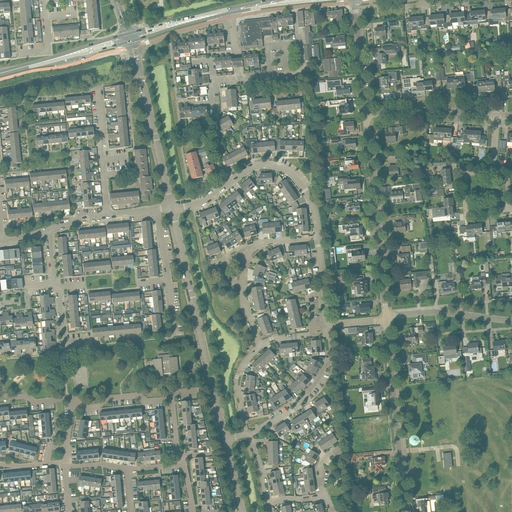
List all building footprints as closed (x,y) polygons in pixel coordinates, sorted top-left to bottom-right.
[(505,9),(498,10),(499,22),(509,21),(508,11),(505,11),(505,9)] [(332,13),(323,14),(323,17),(332,16),(333,23),(342,23),(341,18),(340,14),(342,11),(342,10),(340,10),(339,11),(332,12),(332,13)] [(498,10),(491,10),(491,13),(488,13),(489,23),(489,25),(492,25),(492,22),(499,22),(498,10)] [(305,33),(311,32),(310,26),(315,25),(314,12),(308,13),(308,11),(297,12),(299,28),(298,28),(299,28),(304,28),(305,33)] [(489,23),(488,13),(485,13),(484,11),(477,12),(478,21),(482,20),(482,24),(489,23)] [(478,21),(477,12),(470,12),(470,15),(467,15),(468,25),(479,24),(478,21)] [(464,13),(457,14),(457,23),(463,22),(463,25),(468,25),(467,15),(464,15),(464,13)] [(276,19),(274,19),(273,16),(270,16),(271,19),(260,20),(262,36),(272,35),(272,30),(278,29),(278,27),(276,14),(276,19)] [(450,17),(447,17),(447,24),(451,23),(457,23),(457,14),(450,14),(450,17)] [(447,24),(447,17),(444,17),(443,15),(436,16),(437,25),(437,28),(444,27),(444,29),(447,29),(447,24)] [(437,25),(436,16),(429,16),(429,19),(426,19),(427,26),(430,25),(437,25)] [(427,26),(426,19),(423,19),(423,17),(415,18),(416,27),(420,26),(421,30),(427,29),(427,26)] [(416,27),(415,18),(408,18),(409,21),(405,21),(406,28),(407,34),(410,33),(410,31),(417,31),(416,27)] [(262,36),(260,20),(244,21),(244,23),(239,24),(241,49),(263,47),(262,36)] [(78,26),(71,26),(72,36),(79,36),(78,30),(80,30),(79,26),(78,26)] [(382,40),(386,40),(385,35),(385,32),(389,32),(389,27),(385,28),(375,29),(376,36),(382,36),(382,40)] [(60,37),(59,28),(52,28),(51,29),(52,33),(53,32),(53,38),(60,37)] [(325,36),(312,37),(313,40),(325,39),(326,46),(331,45),(331,47),(346,46),(345,37),(339,37),(339,34),(325,35),(325,36)] [(313,45),(308,46),(308,48),(304,48),(304,45),(305,61),(314,61),(314,56),(317,56),(317,52),(314,52),(313,45)] [(396,47),(391,47),(382,48),(382,54),(378,55),(379,65),(386,64),(385,55),(397,54),(396,47)] [(316,73),(329,72),(329,74),(338,73),(338,71),(341,71),(340,58),(324,60),(324,65),(320,65),(320,61),(314,62),(316,73)] [(456,87),(455,76),(447,76),(444,77),(443,68),(439,69),(440,73),(439,73),(440,81),(447,80),(448,88),(452,88),(452,87),(455,87),(455,88),(456,87)] [(394,72),(392,72),(389,73),(389,75),(386,75),(386,77),(380,78),(381,86),(384,86),(384,89),(389,89),(389,85),(388,85),(387,82),(390,81),(390,82),(399,81),(400,80),(400,79),(399,79),(398,73),(394,73),(394,72)] [(504,77),(504,72),(500,72),(500,75),(500,76),(501,82),(504,81),(505,86),(509,85),(509,89),(511,88),(511,80),(510,81),(509,76),(504,77)] [(463,75),(455,76),(456,87),(457,87),(460,87),(465,87),(463,75)] [(490,82),(486,82),(487,91),(495,91),(494,83),(501,82),(500,76),(500,75),(496,75),(496,78),(489,79),(490,82)] [(424,82),(424,79),(420,79),(420,78),(402,80),(403,87),(411,86),(412,86),(412,88),(416,87),(416,88),(416,89),(417,91),(424,91),(424,83),(424,82)] [(332,81),(326,81),(327,85),(327,87),(330,87),(335,87),(336,97),(342,96),(342,95),(350,94),(350,89),(349,85),(341,86),(341,80),(332,81)] [(486,82),(486,80),(485,80),(481,81),(481,82),(478,83),(479,92),(487,91),(486,82)] [(432,82),(424,83),(424,91),(433,90),(432,87),(433,87),(433,86),(435,86),(435,81),(432,81),(432,82)] [(226,97),(236,96),(240,95),(240,93),(236,93),(236,90),(240,90),(239,86),(233,87),(233,90),(226,91),(226,97)] [(260,109),(259,99),(253,100),(254,108),(251,108),(251,114),(257,114),(256,110),(260,109)] [(300,99),(293,100),(294,110),(295,114),(297,114),(297,110),(300,109),(301,113),(304,113),(303,107),(300,107),(300,99)] [(283,111),(282,101),(277,102),(277,108),(274,108),(275,114),(278,114),(278,116),(280,115),(280,111),(283,111)] [(342,114),(347,113),(352,113),(351,104),(345,105),(345,106),(340,107),(340,111),(341,110),(342,114)] [(198,108),(199,118),(208,117),(207,107),(198,108)] [(198,108),(191,109),(190,109),(191,118),(191,119),(199,118),(198,108)] [(223,119),(230,131),(232,130),(230,127),(233,125),(231,122),(228,116),(223,119)] [(230,131),(223,119),(218,122),(223,131),(226,129),(228,132),(230,131)] [(353,123),(348,123),(343,123),(344,130),(338,130),(339,136),(348,135),(347,131),(354,130),(353,123)] [(404,127),(394,128),(389,128),(389,132),(385,133),(386,141),(395,140),(395,132),(400,131),(401,135),(405,134),(404,127)] [(442,141),(443,129),(434,128),(434,135),(427,134),(427,143),(430,143),(431,140),(442,141)] [(443,129),(442,141),(450,142),(450,145),(452,145),(456,145),(457,138),(451,137),(451,130),(447,129),(447,130),(444,129),(443,129)] [(460,138),(457,138),(456,145),(461,146),(461,143),(464,143),(464,139),(472,139),(472,131),(464,131),(464,133),(464,134),(461,134),(460,138)] [(472,131),(472,139),(472,140),(472,143),(479,144),(479,146),(481,146),(486,146),(487,140),(484,140),(485,137),(480,136),(481,132),(472,131)] [(350,140),(346,140),(342,140),(343,149),(356,148),(355,141),(350,141),(350,140)] [(242,144),(239,145),(237,146),(243,159),(248,156),(245,150),(243,145),(242,144)] [(243,159),(237,146),(234,147),(236,151),(233,152),(238,161),(243,159)] [(79,157),(88,157),(87,154),(92,153),(92,151),(96,151),(96,148),(91,148),(91,150),(83,151),(83,150),(83,151),(79,151),(79,157)] [(139,150),(139,149),(133,149),(134,149),(137,178),(140,178),(141,192),(109,195),(109,193),(109,200),(111,200),(111,205),(111,204),(116,204),(116,205),(118,205),(118,203),(123,203),(123,204),(125,204),(125,203),(129,202),(130,204),(132,203),(132,202),(136,202),(136,203),(139,203),(139,201),(148,201),(148,195),(150,195),(150,191),(152,191),(152,188),(150,188),(150,184),(151,184),(151,181),(150,181),(149,177),(151,177),(148,177),(147,175),(146,175),(146,171),(147,170),(147,168),(145,168),(145,164),(146,164),(146,161),(145,161),(144,157),(146,157),(145,154),(144,154),(144,150),(145,150),(139,150)] [(231,153),(228,155),(233,164),(238,161),(233,152),(231,149),(229,150),(231,153)] [(196,157),(197,156),(196,152),(187,154),(188,158),(187,159),(191,175),(193,175),(194,179),(203,176),(202,172),(200,172),(196,157)] [(217,163),(210,152),(208,153),(214,165),(217,163)] [(233,164),(228,155),(226,152),(224,153),(226,156),(223,158),(221,154),(218,156),(221,161),(224,160),(228,167),(233,164)] [(345,160),(345,164),(344,164),(344,171),(350,171),(350,169),(358,169),(358,163),(357,163),(356,161),(351,161),(351,159),(345,160)] [(210,168),(213,174),(217,172),(213,164),(209,166),(210,168)] [(401,165),(392,166),(389,167),(390,177),(391,176),(392,177),(393,177),(393,176),(398,176),(398,178),(402,178),(402,173),(403,173),(403,170),(401,171),(401,165)] [(213,174),(210,168),(206,170),(210,178),(214,176),(213,174)] [(442,178),(450,177),(449,170),(441,170),(442,178)] [(280,190),(289,185),(285,180),(282,182),(281,179),(275,183),(275,180),(275,177),(272,177),(271,173),(266,174),(267,188),(269,188),(269,184),(275,183),(277,186),(274,188),(275,190),(279,188),(280,190)] [(258,183),(257,183),(257,185),(258,185),(264,184),(265,188),(267,188),(266,174),(260,175),(260,178),(257,179),(258,183)] [(451,184),(450,177),(442,178),(443,185),(451,184)] [(349,178),(343,179),(339,179),(339,182),(343,182),(343,184),(348,184),(348,189),(356,188),(356,190),(360,190),(359,180),(349,181),(349,178)] [(257,185),(257,183),(254,180),(251,182),(249,179),(245,182),(253,193),(255,192),(253,189),(257,185)] [(253,193),(245,182),(240,186),(245,192),(242,194),(246,199),(249,197),(246,194),(249,192),(251,195),(253,193)] [(420,184),(412,184),(413,192),(409,193),(409,188),(404,189),(404,190),(396,191),(396,192),(390,192),(391,195),(392,195),(392,196),(391,196),(392,204),(405,202),(405,198),(410,198),(410,197),(411,197),(415,197),(415,196),(416,202),(422,202),(420,190),(420,184)] [(289,185),(280,190),(277,192),(278,194),(282,192),(284,195),(292,189),(289,185)] [(292,189),(284,195),(280,197),(282,199),(285,197),(287,200),(295,194),(292,189)] [(237,191),(232,195),(238,203),(241,206),(243,205),(240,201),(243,199),(244,201),(246,199),(242,194),(240,196),(237,191)] [(295,194),(287,200),(284,202),(285,204),(288,202),(292,207),(293,207),(293,206),(297,203),(296,201),(299,199),(295,194)] [(232,195),(227,199),(234,207),(236,210),(238,208),(236,205),(238,203),(232,195)] [(227,199),(223,202),(229,210),(232,213),(234,212),(231,209),(234,207),(227,199)] [(444,199),(444,203),(441,204),(442,208),(453,207),(452,199),(444,199)] [(352,200),(347,200),(347,204),(348,203),(349,211),(360,210),(359,203),(352,204),(352,200)] [(229,210),(223,202),(219,206),(227,217),(229,215),(227,212),(229,210)] [(293,207),(292,207),(293,212),(297,212),(297,215),(307,214),(306,209),(299,209),(298,206),(293,207)] [(216,207),(210,210),(213,219),(215,223),(217,222),(216,218),(219,217),(216,207)] [(453,207),(442,208),(440,208),(440,211),(445,211),(445,216),(450,216),(450,215),(454,215),(453,207)] [(213,219),(210,210),(205,212),(208,221),(210,225),(212,224),(211,220),(213,219)] [(208,221),(205,212),(199,214),(201,217),(198,218),(200,224),(203,223),(204,227),(207,226),(205,222),(208,221)] [(414,215),(407,216),(402,216),(402,222),(394,223),(395,232),(400,231),(400,232),(405,232),(405,231),(409,231),(408,220),(415,219),(414,215)] [(274,223),(275,233),(281,232),(280,225),(283,224),(282,218),(277,218),(277,223),(274,223)] [(250,222),(247,223),(251,236),(257,235),(255,227),(258,227),(256,220),(253,221),(254,225),(251,226),(250,222)] [(269,234),(268,223),(268,220),(265,220),(266,224),(262,224),(262,220),(259,220),(259,227),(262,226),(263,234),(269,234)] [(494,226),(493,226),(493,227),(494,227),(494,231),(497,231),(497,233),(505,233),(504,222),(496,223),(496,226),(494,226)] [(251,236),(247,223),(245,223),(246,227),(243,228),(246,238),(251,236)] [(359,229),(358,224),(349,225),(350,226),(346,226),(346,225),(343,225),(343,226),(345,226),(345,229),(346,229),(346,232),(348,232),(349,232),(350,232),(351,239),(351,241),(355,241),(355,239),(357,239),(363,238),(362,232),(362,229),(362,228),(361,228),(360,229),(359,229)] [(475,234),(474,225),(466,226),(466,227),(463,227),(463,226),(459,227),(460,234),(464,233),(467,233),(467,235),(475,234)] [(308,226),(298,227),(294,227),(294,229),(298,229),(299,232),(295,233),(295,236),(301,235),(301,232),(309,232),(308,226)] [(235,232),(232,234),(237,243),(243,239),(235,227),(232,229),(235,232)] [(237,243),(232,234),(230,231),(228,232),(230,235),(227,237),(233,246),(237,243)] [(57,244),(66,243),(65,238),(69,237),(68,233),(60,234),(60,238),(57,238),(57,244)] [(233,246),(227,237),(225,234),(223,235),(225,239),(222,240),(220,241),(223,247),(226,246),(228,249),(233,246)] [(223,247),(220,241),(214,244),(212,240),(210,241),(215,254),(221,252),(220,249),(223,247)] [(215,254),(210,241),(208,242),(209,246),(203,248),(206,254),(209,253),(210,257),(215,254)] [(300,246),(301,256),(301,255),(301,259),(302,259),(304,259),(304,255),(307,255),(307,259),(310,259),(310,252),(307,253),(306,245),(300,246)] [(289,253),(285,253),(287,259),(290,259),(290,260),(293,260),(292,256),(295,256),(294,246),(289,247),(289,253)] [(365,261),(364,251),(361,251),(360,246),(347,248),(347,252),(347,253),(352,253),(353,263),(358,262),(357,261),(365,261)] [(410,246),(401,247),(402,255),(398,256),(399,265),(400,265),(400,269),(405,269),(404,268),(409,267),(413,266),(413,259),(408,260),(408,255),(407,255),(407,253),(411,253),(410,246)] [(287,259),(285,253),(282,255),(278,248),(273,250),(278,263),(279,263),(280,265),(282,264),(279,258),(282,257),(284,261),(287,259)] [(271,260),(266,262),(271,266),(274,265),(272,262),(275,260),(277,264),(278,263),(273,250),(268,253),(271,260)] [(484,261),(485,273),(481,273),(481,277),(478,277),(478,278),(477,278),(477,277),(472,278),(472,281),(472,282),(472,290),(475,290),(476,290),(481,289),(481,283),(485,283),(486,285),(490,284),(488,260),(484,261)] [(270,269),(271,266),(266,262),(262,267),(256,265),(254,270),(268,275),(269,273),(265,271),(266,268),(270,269)] [(268,275),(254,270),(252,276),(260,278),(259,281),(263,283),(265,283),(266,280),(262,279),(263,276),(267,277),(268,275)] [(438,282),(439,289),(439,294),(443,294),(443,293),(455,292),(455,289),(458,289),(461,289),(459,272),(456,272),(455,272),(456,279),(452,282),(446,283),(446,282),(438,282)] [(306,279),(302,280),(305,290),(311,289),(309,281),(312,280),(310,274),(305,276),(306,279)] [(415,284),(419,284),(418,280),(427,279),(426,274),(418,275),(418,274),(409,274),(410,280),(402,281),(402,280),(401,280),(401,281),(400,281),(401,288),(411,287),(411,288),(415,287),(415,284)] [(511,274),(495,276),(496,284),(502,283),(502,287),(509,287),(509,285),(511,285),(511,286),(511,274)] [(293,276),(294,278),(295,282),(291,283),(293,289),(294,293),(299,291),(297,281),(295,276),(293,276)] [(361,295),(361,294),(367,294),(366,286),(367,286),(367,282),(366,282),(366,281),(363,282),(363,280),(364,280),(363,276),(355,277),(355,281),(357,281),(357,282),(357,283),(354,283),(354,284),(353,285),(353,286),(354,286),(355,287),(356,287),(356,296),(361,295)] [(265,283),(263,283),(263,284),(258,284),(259,287),(251,289),(252,294),(262,292),(266,292),(266,289),(262,290),(261,287),(265,286),(265,283)] [(369,304),(364,305),(358,305),(357,301),(340,303),(335,303),(335,308),(350,306),(349,306),(352,306),(355,306),(356,313),(361,312),(361,313),(365,313),(364,312),(370,312),(369,304)] [(265,307),(264,304),(254,306),(255,311),(263,310),(264,313),(270,312),(269,309),(269,306),(265,307)] [(298,310),(288,313),(284,314),(285,316),(289,315),(289,318),(299,316),(298,310)] [(270,312),(264,313),(265,317),(257,320),(259,325),(269,322),(273,320),(272,318),(268,319),(267,316),(271,314),(270,312)] [(301,321),(291,324),(287,325),(287,327),(291,326),(292,330),(288,331),(289,334),(295,332),(294,329),(302,327),(301,321)] [(79,322),(70,323),(71,329),(75,328),(75,332),(83,331),(83,327),(79,328),(79,322)] [(269,322),(259,325),(261,330),(271,327),(278,324),(277,323),(277,322),(270,325),(269,322)] [(271,327),(261,330),(263,336),(271,333),(272,336),(278,334),(276,329),(272,330),(271,327)] [(419,333),(423,333),(422,327),(418,328),(414,328),(410,328),(410,333),(405,334),(406,342),(411,341),(411,345),(418,344),(417,337),(415,338),(415,333),(414,333),(414,331),(418,331),(419,333)] [(366,345),(367,345),(370,345),(369,344),(373,343),(372,333),(367,334),(367,332),(368,332),(367,328),(358,329),(359,333),(365,333),(365,334),(364,334),(365,336),(361,336),(361,341),(365,341),(365,344),(366,344),(366,345)] [(307,348),(321,346),(321,341),(317,341),(317,338),(311,338),(311,345),(307,345),(307,348)] [(493,351),(487,351),(488,357),(497,356),(496,351),(505,350),(504,341),(492,342),(493,351)] [(291,344),(292,353),(292,357),(295,357),(294,352),(301,352),(300,346),(297,346),(297,343),(291,344)] [(287,358),(285,344),(280,345),(280,348),(277,348),(278,354),(277,354),(284,354),(284,358),(287,358)] [(469,353),(463,354),(463,359),(463,360),(464,370),(471,369),(469,355),(482,353),(482,352),(481,348),(478,348),(477,344),(468,345),(469,353)] [(321,346),(307,348),(308,350),(311,350),(312,356),(314,356),(319,356),(318,353),(322,352),(321,346)] [(455,346),(443,347),(444,357),(444,358),(457,357),(461,356),(461,352),(456,352),(455,346)] [(269,349),(265,353),(274,363),(275,362),(273,359),(277,354),(273,350),(271,352),(269,349)] [(265,353),(260,357),(267,364),(269,362),(272,365),(274,363),(265,353)] [(154,360),(156,377),(159,377),(159,379),(163,379),(163,376),(163,374),(171,374),(171,375),(179,375),(177,357),(173,358),(172,354),(158,356),(158,359),(154,360)] [(412,378),(413,378),(414,378),(415,379),(416,378),(417,378),(418,378),(418,377),(418,373),(422,373),(421,364),(426,364),(425,354),(414,355),(415,361),(416,364),(409,365),(409,371),(409,372),(410,372),(409,372),(410,374),(412,374),(412,378)] [(314,356),(312,356),(310,362),(306,360),(305,363),(318,368),(320,363),(317,361),(318,359),(314,357),(314,356)] [(260,357),(256,361),(265,371),(267,369),(264,366),(267,364),(260,357)] [(371,381),(377,380),(376,374),(375,374),(374,366),(371,367),(371,365),(371,358),(363,359),(363,366),(365,365),(365,367),(366,373),(364,373),(365,379),(366,379),(371,379),(371,381)] [(265,371),(256,361),(252,365),(254,367),(252,369),(255,373),(255,374),(256,374),(261,370),(263,373),(265,371)] [(318,368),(305,363),(304,365),(308,367),(305,372),(306,373),(311,375),(312,372),(316,374),(318,368)] [(306,373),(305,372),(303,374),(300,371),(298,373),(301,376),(299,378),(305,386),(310,382),(307,379),(309,377),(306,373)] [(246,376),(246,382),(259,383),(259,381),(255,380),(256,374),(255,374),(250,373),(249,376),(246,376)] [(305,386),(299,378),(296,375),(294,377),(297,380),(294,382),(301,390),(305,386)] [(301,390),(294,382),(292,379),(290,381),(292,384),(290,386),(288,388),(291,393),(294,391),(297,394),(301,390)] [(259,383),(246,382),(245,387),(248,388),(248,391),(252,391),(254,391),(255,385),(259,385),(259,383)] [(291,393),(288,388),(285,390),(283,386),(281,388),(283,391),(280,392),(286,401),(291,398),(289,395),(291,393)] [(368,411),(378,410),(377,410),(377,406),(379,405),(379,401),(380,401),(379,398),(378,394),(375,394),(374,388),(362,389),(363,394),(368,394),(369,411),(368,411)] [(286,401),(280,392),(278,389),(276,391),(278,394),(275,395),(281,404),(286,401)] [(254,391),(252,391),(252,392),(248,393),(248,396),(245,396),(247,402),(260,399),(259,397),(255,398),(254,391)] [(281,404),(275,395),(273,392),(271,394),(273,397),(268,400),(271,406),(274,404),(276,407),(281,404)] [(324,398),(319,401),(326,412),(328,411),(326,408),(329,406),(331,409),(334,408),(331,402),(328,404),(324,398)] [(260,402),(260,399),(247,402),(248,408),(257,406),(257,402),(260,402)] [(326,412),(319,401),(314,404),(318,409),(315,411),(318,416),(321,415),(319,412),(322,410),(324,414),(326,412)] [(261,405),(257,406),(248,408),(249,413),(256,412),(257,415),(263,413),(262,410),(259,411),(258,408),(262,407),(261,405)] [(311,409),(306,413),(311,421),(313,424),(315,423),(313,420),(318,416),(315,411),(313,413),(311,409)] [(311,421),(306,413),(301,416),(306,424),(308,428),(308,427),(310,426),(308,423),(311,421)] [(301,416),(296,419),(301,427),(303,431),(303,430),(305,429),(303,426),(306,424),(301,416)] [(301,427),(296,419),(291,422),(293,425),(290,426),(294,432),(296,430),(298,434),(301,432),(299,429),(301,427)] [(294,432),(290,426),(288,428),(285,422),(279,426),(287,437),(289,436),(287,433),(290,431),(291,433),(294,432)] [(287,437),(279,426),(275,429),(277,432),(274,433),(277,438),(277,439),(283,435),(285,439),(287,437)] [(327,437),(332,445),(337,441),(333,435),(335,434),(332,428),(329,430),(332,433),(329,435),(326,432),(324,433),(327,437)] [(332,445),(327,437),(324,438),(322,435),(320,436),(327,448),(332,445)] [(327,448),(320,436),(318,438),(320,441),(315,445),(319,450),(321,448),(323,451),(327,448)] [(277,439),(277,438),(277,439),(271,439),(271,442),(267,442),(268,448),(278,448),(282,448),(282,445),(277,445),(277,439)] [(305,451),(304,453),(316,460),(319,455),(316,454),(318,451),(312,448),(309,453),(305,451)] [(316,460),(304,453),(303,455),(306,457),(304,460),(308,463),(310,464),(313,465),(316,460)] [(358,457),(358,454),(358,453),(350,454),(351,462),(355,462),(354,459),(355,459),(356,458),(358,457)] [(445,460),(443,460),(444,468),(452,467),(451,453),(443,454),(443,458),(445,458),(445,460)] [(384,457),(379,458),(375,458),(372,459),(372,462),(375,462),(375,466),(374,466),(374,471),(380,470),(380,466),(385,465),(384,457)] [(278,462),(278,459),(268,459),(268,465),(272,465),(273,469),(278,468),(278,465),(282,465),(282,462),(278,462)] [(278,468),(273,469),(273,472),(269,473),(271,479),(281,476),(284,476),(284,473),(280,474),(278,468)] [(314,485),(301,487),(301,490),(305,489),(306,493),(302,494),(302,496),(308,495),(308,492),(315,491),(314,485)] [(373,492),(379,492),(381,491),(381,494),(372,495),(373,499),(378,498),(378,503),(388,502),(387,500),(388,500),(388,493),(385,493),(385,491),(386,491),(385,487),(373,488),(373,492)] [(284,491),(283,488),(273,490),(275,495),(278,495),(279,498),(285,496),(284,493),(288,492),(288,490),(284,491)] [(434,511),(434,503),(436,499),(443,498),(443,495),(440,495),(436,495),(427,496),(427,501),(418,502),(418,506),(421,506),(421,511),(434,511)] [(281,511),(287,511),(291,511),(295,510),(295,508),(291,509),(290,502),(283,504),(284,507),(280,508),(281,511)] [(310,511),(313,511),(323,509),(322,504),(319,505),(318,502),(312,503),(313,510),(310,511)]
